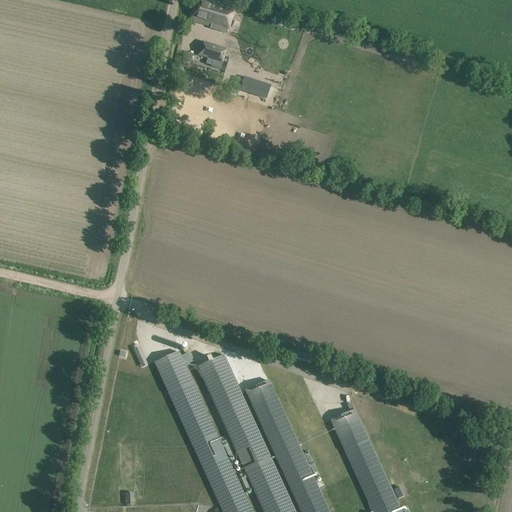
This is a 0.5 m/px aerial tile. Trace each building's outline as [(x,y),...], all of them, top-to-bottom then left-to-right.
[(233,11),(201,0),(197,0),(190,22),(210,29),(209,31),(225,36),(233,11)] [(245,10),(235,42),(246,45),(252,27),(259,29),(263,16),(245,10)] [(202,42),(198,56),(213,60),(211,67),(220,69),(222,63),(226,50),(212,45),(202,42)] [(238,59),(249,62),(250,52),(239,50),(238,59)] [(253,81),(249,93),(266,99),(270,87),(253,81)] [(250,511),(177,353),(155,363),(223,511),(250,511)] [(188,353),(180,357),(184,366),(192,362),(188,353)] [(295,511),(224,356),(198,368),(263,511),(401,511),(354,410),(331,421),(372,511),(328,511),(269,380),(246,391),(301,511),(295,511)] [(125,493),(125,506),(133,505),(132,492),(125,493)]
